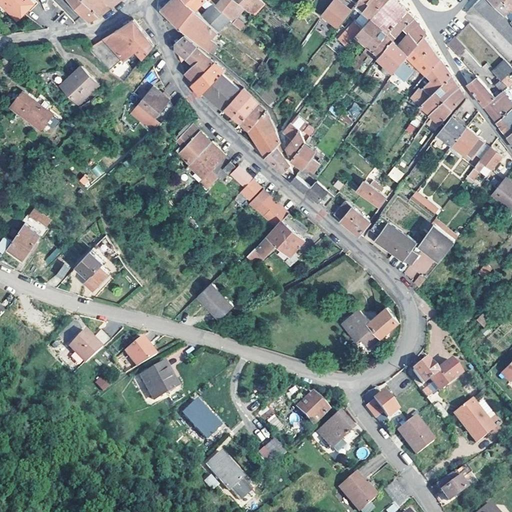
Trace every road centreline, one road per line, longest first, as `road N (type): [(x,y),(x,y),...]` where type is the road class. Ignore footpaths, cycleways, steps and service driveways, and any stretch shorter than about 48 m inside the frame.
road 1 (residential): [(350,382),(382,370),(408,344),(407,302),(386,273),(191,97),(148,0)]
road 2 (residential): [(0,273),(87,308),(350,382)]
road 3 (residential): [(148,0),(87,32),(0,42)]
road 4 (residential): [(350,382),(356,407),(433,511)]
road 5 (residential): [(435,29),(467,92),(511,151)]
